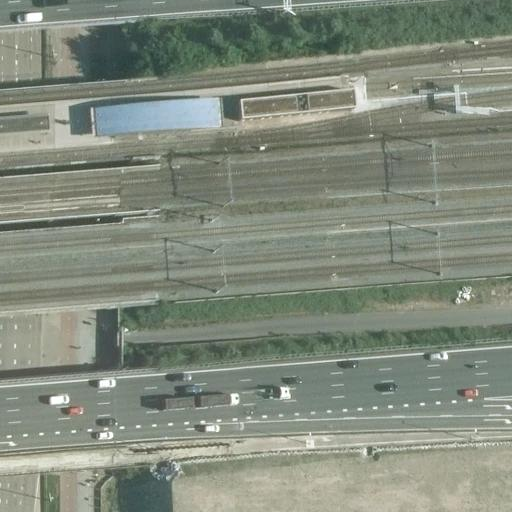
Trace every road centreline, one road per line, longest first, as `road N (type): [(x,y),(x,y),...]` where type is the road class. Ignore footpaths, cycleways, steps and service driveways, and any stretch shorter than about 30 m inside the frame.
road 1 (motorway): [(0,488),(511,448)]
road 2 (secondary): [(12,511),(8,0)]
road 3 (motorway): [(0,417),(479,376)]
